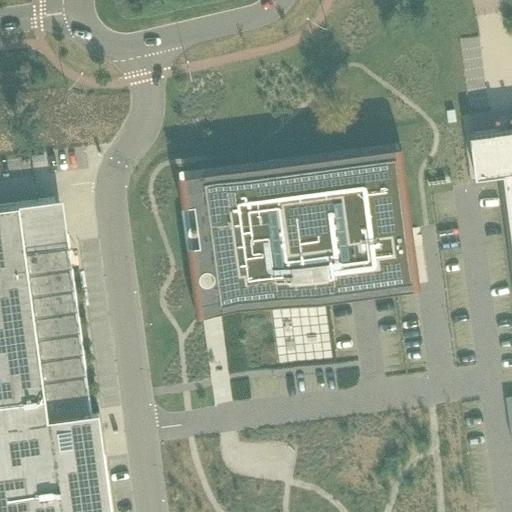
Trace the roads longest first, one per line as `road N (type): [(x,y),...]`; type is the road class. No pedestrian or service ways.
road 1 (unclassified): [(141,429),(110,206),(147,120),(140,46)]
road 2 (unclassified): [(141,429),(487,381)]
road 3 (tertiary): [(140,46),(259,16),(278,0)]
